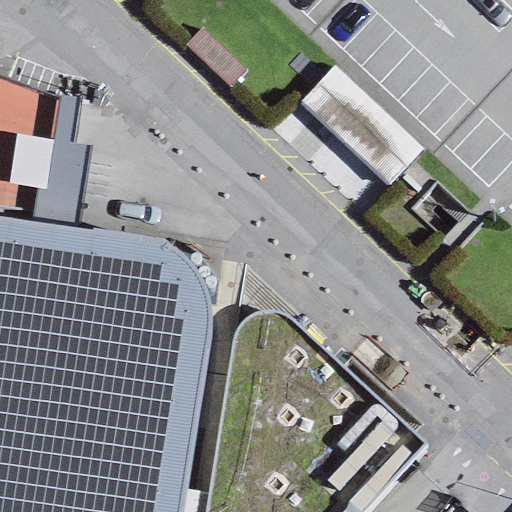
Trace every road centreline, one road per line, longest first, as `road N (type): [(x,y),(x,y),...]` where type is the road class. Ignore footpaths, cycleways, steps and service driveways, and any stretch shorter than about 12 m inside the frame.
road 1 (residential): [(54,0),(511,430)]
road 2 (unknown): [(478,398),(389,511)]
